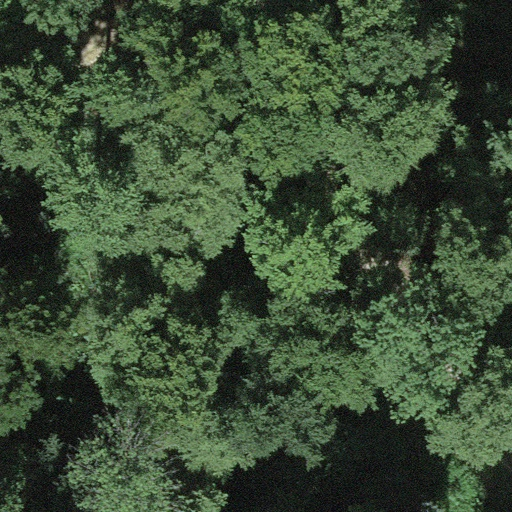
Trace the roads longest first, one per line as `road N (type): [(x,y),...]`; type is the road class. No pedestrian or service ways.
road 1 (track): [(511,439),(448,352),(259,0)]
road 2 (track): [(0,54),(99,25),(123,0)]
